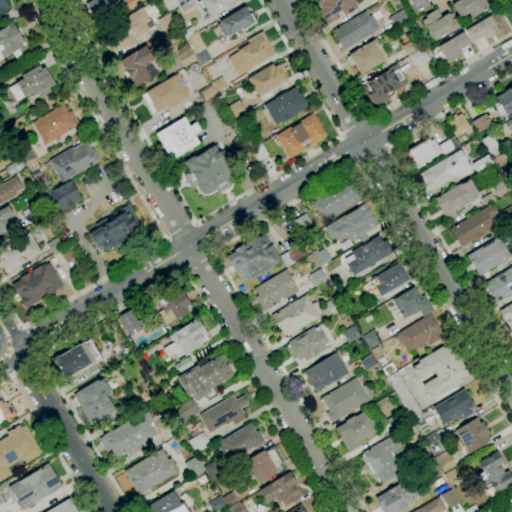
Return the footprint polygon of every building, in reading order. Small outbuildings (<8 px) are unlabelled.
[(0,0),(5,0),(10,8),(0,13),(0,0)] [(96,21),(86,4),(92,0),(127,0),(128,1),(96,21)] [(168,12),(161,0),(176,0),(179,5),(168,12)] [(183,13),(179,6),(189,0),(191,0),(195,6),(183,13)] [(211,18),(207,10),(203,13),(197,2),(200,0),(235,0),(229,4),(230,6),(211,18)] [(352,0),(358,8),(344,16),(341,11),(338,13),(340,17),(326,26),(317,10),(318,9),(317,8),(317,7),(317,6),(317,5),(317,4),(317,3),(317,2),(318,1),(319,0),(352,0)] [(416,12),(409,0),(425,0),(429,5),(426,7),(426,6),(421,9),(422,9),(419,11),(419,10),(416,12)] [(472,18),(469,13),(460,18),(452,5),(460,0),(482,0),(488,9),(472,18)] [(223,36),(216,24),(219,23),(219,22),(244,6),(249,15),(250,14),(256,24),(241,32),(239,29),(227,36),(226,35),(223,36)] [(114,52),(104,36),(111,32),(109,28),(142,8),(150,21),(145,24),(149,31),(135,39),(136,41),(125,47),(124,46),(114,52)] [(394,26),(389,17),(402,9),(407,18),(394,26)] [(435,40),(430,33),(429,34),(426,28),(425,28),(421,21),(426,18),(425,16),(436,9),(441,18),(448,13),(449,15),(452,13),(455,18),(454,19),(459,27),(448,34),(447,33),(443,35),(444,35),(441,37),(435,40)] [(343,50),(331,31),(365,11),(368,16),(371,15),(379,28),(372,32),(373,32),(343,50)] [(165,32),(157,20),(169,13),(176,25),(165,32)] [(472,42),(465,30),(490,15),(499,31),(484,40),(482,36),(472,42)] [(0,60),(0,30),(12,23),(25,45),(0,60)] [(185,38),(181,32),(194,25),(198,31),(185,38)] [(238,76),(228,60),(229,56),(238,51),(237,50),(249,43),(247,40),(261,31),(275,54),(248,70),(248,69),(246,70),(246,71),(238,76)] [(185,39),(196,32),(205,48),(204,48),(194,54),(185,39)] [(447,63),(445,61),(446,60),(442,54),(441,54),(438,49),(439,49),(438,47),(463,32),(470,44),(460,50),(461,52),(457,55),(458,56),(447,63)] [(360,75),(354,65),(351,66),(346,57),(349,56),(348,55),(373,40),(385,60),(360,75)] [(402,46),(413,40),(418,49),(407,56),(402,46)] [(193,54),(197,60),(183,68),(177,56),(178,55),(175,51),(186,44),(188,49),(190,48),(193,54)] [(135,87),(120,61),(146,45),(155,60),(154,60),(159,68),(155,71),(157,74),(135,87)] [(407,56),(422,47),(422,48),(426,46),(431,55),(427,57),(429,59),(417,66),(416,64),(413,66),(407,56)] [(204,48),(211,60),(200,66),(197,60),(193,54),(194,54),(204,48)] [(258,97),(247,78),(272,64),(274,67),(277,65),(278,66),(281,64),(286,72),(283,74),(287,80),(258,97)] [(369,99),(367,95),(371,93),(365,82),(368,80),(369,81),(388,70),(388,69),(396,64),(408,83),(388,95),(390,99),(382,103),(381,104),(380,104),(379,104),(378,104),(377,105),(377,104),(376,104),(375,104),(374,104),(373,103),(372,103),(372,102),(371,102),(371,101),(370,101),(370,100),(370,99),(369,99)] [(16,102),(8,88),(23,79),(22,76),(39,65),(41,69),(44,67),(54,84),(34,96),(31,93),(16,102)] [(151,114),(141,96),(145,94),(144,93),(173,76),(174,76),(178,74),(189,93),(185,95),(185,96),(156,113),(155,112),(151,114)] [(218,94),(211,83),(221,77),(227,88),(218,94)] [(205,101),(200,93),(212,86),(217,93),(205,101)] [(511,113),(507,116),(495,97),(505,92),(505,91),(511,86),(511,113)] [(275,125),(263,106),(275,99),(274,98),(285,91),(286,92),(294,87),(298,94),(299,93),(307,106),(291,116),(292,117),(282,123),(281,122),(275,125)] [(237,119),(229,106),(238,100),(246,113),(237,119)] [(45,145),(31,123),(62,104),(68,113),(70,111),(79,125),(45,145)] [(456,138),(446,122),(451,119),(450,117),(454,114),(455,116),(461,113),(472,132),(466,136),(465,133),(456,138)] [(275,136),(312,114),(325,136),(313,143),(314,145),(302,153),(301,151),(289,158),(275,136)] [(477,132),(472,124),(471,124),(470,122),(485,114),(491,124),(477,132)] [(171,160),(155,134),(184,117),(189,127),(196,123),(200,130),(194,134),(199,144),(171,160)] [(511,130),(511,117),(503,123),(509,132),(511,130)] [(250,149),(244,137),(256,130),(262,142),(250,149)] [(497,163),(493,156),(491,157),(480,140),(490,134),(505,158),(497,163)] [(443,154),(438,146),(452,137),(457,146),(443,154)] [(418,166),(416,164),(408,152),(432,138),(441,153),(418,166)] [(61,183),(48,161),(72,147),(72,149),(86,141),(91,150),(92,149),(99,161),(61,183)] [(26,166),(16,150),(26,143),(36,159),(26,166)] [(257,161),(251,149),(261,144),(267,155),(257,161)] [(199,186),(197,184),(191,187),(183,174),(188,171),(183,162),(193,156),(194,157),(195,157),(204,152),(204,151),(214,145),(218,152),(220,151),(224,158),(222,160),(233,177),(230,178),(231,180),(228,181),(231,185),(222,190),(221,189),(219,190),(217,186),(212,189),(211,190),(211,191),(210,191),(209,192),(208,192),(207,193),(206,193),(205,193),(204,193),(203,192),(202,192),(201,191),(200,191),(200,190),(199,189),(199,188),(199,187),(199,186)] [(430,192),(425,183),(424,184),(419,174),(459,150),(460,151),(461,151),(467,160),(466,161),(470,168),(430,192)] [(477,173),(476,171),(475,171),(472,166),(473,165),(472,163),(487,155),(492,164),(477,173)] [(9,175),(5,167),(18,160),(23,168),(9,175)] [(35,182),(30,173),(37,169),(42,178),(35,182)] [(0,204),(0,185),(15,176),(22,188),(14,193),(16,195),(0,204)] [(326,220),(322,213),(320,214),(313,202),(315,201),(313,198),(328,189),(328,188),(340,181),(341,182),(350,176),(355,185),(358,184),(361,190),(359,191),(363,198),(326,220)] [(497,198),(491,187),(492,186),(491,184),(502,178),(510,191),(497,198)] [(446,220),(439,209),(440,209),(434,199),(461,183),(469,179),(478,193),(476,194),(478,197),(453,212),(455,215),(446,220)] [(60,212),(50,195),(54,192),(53,191),(69,181),(81,200),(60,212)] [(361,243),(358,237),(350,242),(345,234),(344,235),(347,240),(343,242),(341,239),(337,242),(335,238),(331,241),(323,228),(337,220),(343,216),(344,216),(358,208),(358,207),(364,203),(378,225),(365,233),(368,239),(361,243)] [(99,251),(98,248),(97,248),(88,234),(97,229),(94,225),(128,204),(132,210),(132,211),(146,235),(121,250),(120,249),(117,245),(109,250),(109,249),(107,250),(103,249),(99,251)] [(460,247),(449,229),(490,205),(496,214),(488,218),(493,227),(483,234),(483,235),(474,241),(473,239),(460,247)] [(511,221),(509,223),(502,211),(511,205),(511,221)] [(0,233),(0,210),(8,206),(13,215),(4,221),(9,228),(0,233)] [(29,225),(21,212),(31,206),(39,218),(29,225)] [(300,233),(292,221),(305,213),(313,225),(300,233)] [(5,273),(0,264),(0,250),(29,233),(41,252),(5,273)] [(264,234),(280,262),(247,281),(246,281),(245,281),(244,281),(243,281),(242,281),(241,280),(240,280),(240,279),(239,279),(226,256),(234,251),(233,250),(242,245),(243,246),(246,244),(246,243),(255,237),(256,239),(260,236),(264,234)] [(478,276),(466,255),(481,247),(482,249),(493,242),(492,240),(499,236),(500,238),(507,234),(511,242),(504,247),(510,257),(478,276)] [(374,263),(374,265),(370,267),(368,267),(353,276),(346,264),(354,259),(350,252),(361,245),(362,246),(370,241),(378,236),(382,243),(386,240),(393,252),(374,263)] [(52,254),(46,243),(57,237),(63,248),(52,254)] [(66,262),(59,251),(70,244),(78,255),(66,262)] [(286,268),(279,256),(288,251),(289,251),(299,245),(306,255),(295,262),(286,268)] [(320,267),(312,255),(323,248),(330,260),(320,267)] [(25,308),(19,299),(20,298),(18,295),(17,295),(11,285),(20,280),(19,278),(28,273),(29,274),(32,273),(31,271),(40,266),(41,268),(49,263),(63,286),(55,291),(56,292),(47,298),(45,296),(25,308)] [(380,297),(374,288),(375,287),(370,278),(374,276),(375,277),(399,263),(409,279),(380,297)] [(494,305),(490,299),(492,298),(483,284),(511,265),(511,292),(499,300),(500,301),(494,305)] [(316,288),(308,275),(320,269),(327,281),(316,288)] [(263,312),(255,297),(258,296),(253,289),(285,270),(297,291),(284,299),(283,297),(278,299),(280,302),(263,312)] [(403,319),(392,300),(414,287),(420,297),(424,295),(434,311),(423,317),(419,311),(413,315),(412,314),(403,319)] [(165,325),(157,313),(162,310),(159,306),(157,301),(174,290),(177,295),(182,292),(190,305),(185,308),(188,312),(174,321),(173,319),(170,321),(170,322),(165,325)] [(287,336),(284,331),(281,333),(270,315),(306,295),(311,304),(315,302),(322,313),(318,315),(319,317),(287,336)] [(332,315),(325,303),(332,299),(339,311),(332,315)] [(511,329),(510,331),(499,311),(511,303),(511,329)] [(129,336),(118,317),(130,310),(140,325),(139,325),(141,329),(129,336)] [(407,354),(401,344),(400,345),(395,337),(397,336),(396,334),(430,314),(444,337),(428,346),(426,343),(407,354)] [(176,357),(173,353),(168,357),(163,348),(174,341),(172,341),(169,336),(189,324),(188,323),(197,318),(207,334),(205,335),(208,339),(202,343),(203,344),(185,355),(183,353),(176,357)] [(298,367),(295,361),(294,359),(293,360),(291,357),(290,357),(285,348),(287,347),(286,346),(288,344),(287,343),(313,327),(314,328),(323,323),(334,341),(325,347),(326,348),(308,360),(308,361),(298,367)] [(348,344),(341,333),(352,326),(359,337),(348,344)] [(369,350),(361,337),(374,329),(382,342),(369,350)] [(66,379),(54,359),(79,344),(80,345),(88,340),(99,359),(66,379)] [(429,398),(422,385),(436,377),(433,372),(419,380),(411,368),(419,363),(418,361),(450,342),(469,374),(461,379),(462,381),(439,396),(437,393),(429,398)] [(315,392),(303,372),(336,352),(348,373),(315,392)] [(208,402),(205,398),(204,398),(203,397),(195,402),(191,394),(188,396),(177,377),(197,366),(198,368),(219,356),(231,376),(213,387),(218,396),(208,402)] [(187,357),(174,364),(178,371),(191,364),(187,357)] [(410,419),(388,382),(399,376),(421,412),(410,419)] [(331,423),(325,414),(329,412),(320,398),(356,377),(362,387),(366,384),(373,395),(368,398),(370,400),(334,421),(331,423)] [(90,424),(73,395),(97,380),(98,382),(102,380),(104,383),(106,382),(111,390),(109,391),(110,394),(106,396),(114,410),(90,424)] [(442,425),(432,407),(463,388),(470,401),(472,401),(474,404),(473,408),(470,410),(472,413),(463,418),(461,414),(442,425)] [(0,394),(5,403),(8,402),(16,415),(4,422),(0,424),(0,394)] [(209,434),(198,415),(232,395),(235,400),(242,396),(247,404),(240,408),(243,413),(242,414),(245,419),(234,425),(232,422),(226,425),(223,425),(209,434)] [(127,415),(121,405),(133,398),(139,408),(127,415)] [(179,425),(171,411),(181,405),(192,399),(200,413),(189,419),(179,425)] [(348,453),(339,437),(340,437),(335,429),(336,428),(336,427),(345,422),(344,422),(354,416),(354,417),(366,410),(378,431),(360,442),(362,445),(348,453)] [(392,430),(385,420),(401,410),(407,421),(392,430)] [(116,460),(110,450),(111,450),(111,449),(106,451),(99,438),(102,436),(102,435),(111,430),(112,430),(142,413),(143,415),(148,412),(153,421),(150,423),(151,425),(150,426),(155,435),(138,445),(140,450),(128,457),(126,453),(125,453),(125,454),(116,460)] [(468,454),(464,447),(462,443),(459,444),(453,434),(455,432),(454,431),(476,417),(480,423),(482,422),(489,433),(488,433),(489,434),(487,435),(490,441),(468,454)] [(230,461),(219,442),(250,423),(255,432),(258,431),(264,442),(253,448),(253,447),(230,461)] [(0,479),(0,440),(8,436),(6,432),(18,425),(20,428),(25,425),(42,454),(25,463),(23,459),(20,461),(19,460),(7,468),(10,473),(0,479)] [(195,454),(187,441),(202,432),(210,445),(195,454)] [(428,445),(424,438),(433,432),(438,439),(428,445)] [(376,481),(376,480),(374,481),(370,474),(368,476),(362,465),(364,464),(360,457),(362,456),(361,455),(362,454),(361,453),(393,434),(398,442),(410,463),(378,482),(378,480),(376,481)] [(259,484),(245,461),(263,450),(264,451),(273,446),(283,463),(281,465),(284,469),(275,474),(259,484)] [(138,495),(123,471),(161,449),(168,460),(170,458),(178,472),(138,495)] [(443,473),(434,458),(446,451),(455,466),(443,473)] [(511,483),(495,493),(477,463),(496,452),(503,463),(499,465),(504,474),(508,471),(511,477),(511,483)] [(192,478),(184,463),(196,456),(205,471),(192,478)] [(213,460),(202,466),(211,480),(221,474),(213,460)] [(9,486),(17,481),(18,482),(39,469),(48,463),(62,487),(50,493),(49,492),(33,502),(34,503),(22,510),(9,488),(8,487),(9,486)] [(284,507),(281,501),(279,502),(277,497),(267,503),(259,490),(290,472),(296,483),(295,484),(302,496),(284,507)] [(0,485),(6,482),(9,486),(8,487),(9,488),(0,493),(0,485)] [(398,511),(381,511),(378,506),(379,505),(375,498),(387,491),(386,490),(394,485),(395,486),(401,482),(404,486),(405,486),(411,496),(411,497),(414,502),(406,506),(407,507),(398,511)] [(449,509),(440,495),(450,489),(459,503),(449,509)] [(149,511),(146,507),(172,491),(180,503),(183,502),(189,511),(149,511)] [(228,507),(222,498),(232,492),(238,501),(228,507)] [(213,511),(207,503),(219,496),(225,505),(213,511)] [(411,511),(417,509),(418,510),(438,497),(446,509),(440,511),(411,511)] [(46,511),(68,499),(76,511),(46,511)] [(317,511),(312,500),(285,511),(317,511)] [(229,511),(228,509),(240,501),(246,511),(229,511)]
